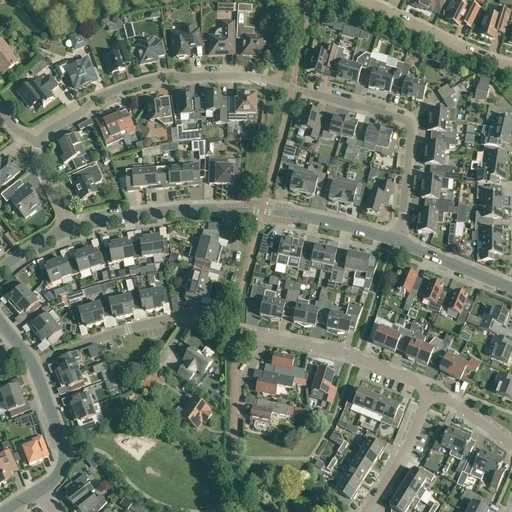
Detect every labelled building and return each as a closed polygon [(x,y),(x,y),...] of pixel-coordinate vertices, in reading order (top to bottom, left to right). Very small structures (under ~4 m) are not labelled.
[(445,0),(415,0),(413,6),(421,10),(422,8),(431,13),(437,1),(444,4),(445,0)] [(461,23),(470,27),(479,9),(468,4),(467,5),(462,3),(461,6),(455,3),(455,5),(451,3),(447,11),(451,13),(447,20),(459,26),(461,23)] [(252,7),(238,5),(238,13),(252,14),(252,7)] [(503,34),(510,13),(497,9),(495,17),(487,14),(480,36),(494,40),(496,32),(503,34)] [(160,18),(159,11),(149,13),(150,20),(160,18)] [(209,56),(224,55),(224,51),(226,49),(234,49),(234,23),(222,23),(222,30),(220,30),(218,31),(217,32),(215,34),(215,35),(215,38),(215,41),(209,41),(209,56)] [(200,44),(198,31),(195,32),(195,28),(185,29),(186,33),(171,34),(174,59),(178,58),(179,60),(184,59),(185,57),(189,57),(187,43),(192,42),(192,44),(200,44)] [(242,56),(250,57),(251,56),(252,56),(252,55),(252,53),(266,54),(267,38),(253,37),(253,35),(253,33),(253,32),(252,30),(250,29),(249,29),(244,29),(242,56)] [(88,46),(83,32),(69,37),(74,51),(88,46)] [(140,46),(136,47),(137,53),(136,55),(137,59),(139,60),(140,66),(155,62),(154,58),(165,56),(162,42),(154,43),(153,39),(139,42),(140,46)] [(2,40),(0,41),(0,71),(3,75),(18,63),(7,50),(9,49),(2,40)] [(117,55),(105,59),(110,75),(125,70),(124,66),(130,64),(123,44),(114,47),(117,55)] [(338,48),(336,54),(334,61),(340,63),(336,78),(347,81),(351,64),(346,63),(348,56),(344,55),(345,50),(338,48)] [(334,61),(336,54),(321,50),(320,53),(314,51),(309,71),(316,73),(316,75),(323,77),(325,68),(332,70),(334,61)] [(351,64),(347,81),(357,84),(362,69),(367,71),(370,59),(371,55),(366,54),(358,60),(356,66),(351,64)] [(376,61),(370,59),(367,71),(373,72),(368,87),(379,90),(384,73),(379,72),(381,66),(375,65),(376,61)] [(92,77),(93,76),(86,61),(79,65),(76,64),(75,67),(71,68),(68,62),(55,67),(61,80),(70,76),(70,78),(69,81),(72,82),(76,90),(83,86),(86,87),(88,84),(91,83),(91,82),(90,82),(90,81),(90,80),(91,79),(91,78),(92,77)] [(389,75),(384,73),(379,90),(390,93),(394,79),(400,80),(400,79),(404,64),(397,63),(394,71),(391,70),(389,75)] [(410,66),(404,64),(400,79),(405,81),(401,96),(411,98),(416,82),(407,79),(410,66)] [(30,109),(35,106),(38,110),(54,98),(49,92),(52,90),(52,91),(58,87),(50,76),(42,83),(40,81),(34,86),(31,83),(18,94),(25,103),(30,109)] [(416,82),(411,98),(423,102),(427,85),(416,82)] [(451,91),(447,86),(437,92),(441,97),(451,91)] [(489,90),(477,87),(475,99),(486,101),(489,90)] [(452,89),(451,91),(441,97),(444,102),(456,95),(452,89)] [(207,94),(207,113),(213,113),(213,125),(227,125),(227,103),(220,103),(220,94),(218,92),(214,92),(212,94),(207,94)] [(229,108),(229,122),(243,122),(243,115),(256,115),(256,95),(255,95),(254,93),(252,92),(250,92),(248,93),(247,95),(238,95),(238,101),(236,101),(236,108),(229,108)] [(179,96),(180,116),(189,115),(190,121),(197,121),(200,121),(201,121),(200,107),(200,102),(193,103),(192,95),(190,95),(190,93),(182,93),(182,96),(179,96)] [(147,103),(150,122),(156,121),(164,126),(173,125),(170,98),(169,98),(171,108),(161,109),(160,101),(155,102),(154,101),(150,101),(149,103),(147,103)] [(494,129),(511,133),(511,128),(511,120),(502,119),(504,110),(489,107),(486,121),(495,123),(494,129)] [(119,116),(114,118),(121,134),(126,132),(127,134),(129,134),(135,132),(125,109),(117,112),(119,116)] [(321,127),(315,126),(318,113),(306,109),(301,129),(307,130),(305,137),(317,141),(321,127)] [(430,121),(448,123),(449,112),(432,110),(430,121)] [(341,138),(346,121),(343,120),(342,118),(341,117),(339,117),(337,117),(336,118),(334,117),(331,127),(325,126),(322,138),(333,141),(334,136),(341,138)] [(121,134),(114,118),(107,121),(105,118),(96,122),(103,136),(102,137),(106,147),(113,144),(113,142),(112,138),(121,134)] [(81,126),(84,132),(96,126),(93,120),(81,126)] [(346,121),(341,138),(348,139),(346,145),(357,148),(360,135),(355,134),(358,124),(356,123),(355,122),(353,121),(352,120),(350,120),(349,121),(346,121)] [(448,123),(430,121),(430,126),(427,125),(427,132),(447,134),(448,123)] [(366,137),(360,135),(357,148),(368,151),(369,145),(376,147),(381,130),(378,130),(377,128),(376,127),(374,127),(372,127),(371,128),(369,127),(366,137)] [(511,133),(494,129),(492,136),(490,135),(489,136),(484,135),(482,146),(484,147),(484,146),(496,149),(497,143),(510,146),(511,139),(511,138),(510,138),(511,133)] [(381,130),(376,147),(383,149),(381,155),(392,158),(396,145),(390,144),(393,134),(391,133),(390,132),(388,131),(387,130),(385,130),(384,131),(381,130)] [(61,158),(64,165),(72,161),(76,171),(87,166),(82,156),(77,158),(75,155),(84,151),(81,145),(77,135),(58,143),(65,157),(61,158)] [(427,143),(426,154),(443,156),(444,150),(449,151),(449,146),(455,146),(455,140),(451,140),(443,139),(443,145),(427,143)] [(206,141),(205,154),(214,155),(215,141),(206,141)] [(484,146),(484,147),(482,159),(488,160),(487,166),(505,168),(505,163),(508,164),(509,156),(495,154),(496,149),(484,146)] [(443,156),(426,154),(425,165),(441,167),(440,173),(453,174),(454,168),(442,167),(443,156)] [(0,188),(20,172),(9,158),(2,163),(0,159),(0,188)] [(209,185),(222,186),(226,186),(232,186),(233,179),(239,179),(239,162),(210,161),(209,185)] [(180,169),(182,185),(190,184),(190,187),(200,186),(198,165),(179,166),(180,169)] [(74,186),(81,201),(98,193),(94,186),(101,183),(103,178),(97,166),(79,174),(81,179),(80,183),(74,186)] [(505,168),(487,166),(485,178),(477,176),(477,183),(489,184),(489,178),(505,181),(506,173),(504,173),(505,168)] [(171,167),(162,168),(164,189),(173,188),(173,186),(182,185),(180,169),(171,170),(171,167)] [(302,194),(306,177),(299,175),(300,170),(289,167),(286,180),(292,181),(290,191),(292,192),(293,193),(294,194),(296,194),(298,194),(299,193),(302,194)] [(153,171),(144,172),(146,188),(154,188),(154,190),(164,189),(162,168),(153,169),(153,171)] [(146,188),(144,172),(133,173),(133,171),(125,171),(127,192),(137,192),(137,189),(146,188)] [(313,178),(306,177),(302,194),(305,195),(306,196),(307,197),(309,198),(310,197),(312,196),(314,197),(316,187),(322,188),(325,176),(314,173),(313,178)] [(453,174),(440,173),(439,179),(424,177),(423,188),(440,190),(441,179),(452,180),(453,174)] [(341,203),(345,186),(338,184),(339,179),(328,176),(325,189),(331,190),(329,200),(331,201),(331,202),(333,203),(335,204),(336,204),(338,203),(341,203)] [(10,200),(25,219),(36,211),(34,209),(40,205),(34,199),(37,197),(27,185),(19,191),(18,190),(23,185),(20,181),(1,196),(6,203),(10,200)] [(345,186),(341,203),(344,204),(344,206),(346,207),(347,207),(349,207),(351,206),(353,206),(355,196),(361,197),(364,185),(353,182),(352,188),(345,186)] [(378,194),(372,193),(367,212),(378,215),(382,203),(388,204),(393,185),(381,182),(378,194)] [(468,185),(461,184),(460,192),(460,194),(467,194),(468,185)] [(440,190),(423,188),(421,199),(437,201),(436,206),(448,208),(451,208),(452,202),(439,200),(440,190)] [(483,207),(501,207),(501,203),(503,203),(504,195),(490,195),(490,189),(477,188),(476,200),(484,200),(483,207)] [(448,208),(436,206),(436,212),(420,211),(419,222),(437,223),(437,224),(443,224),(444,214),(448,214),(448,208)] [(501,207),(483,207),(483,213),(476,213),(475,225),(489,225),(489,219),(503,220),(503,212),(501,212),(501,207)] [(437,223),(419,222),(418,233),(435,234),(437,224),(437,223)] [(459,222),(458,229),(467,231),(468,224),(459,222)] [(489,225),(475,225),(474,225),(475,231),(478,231),(478,243),(483,243),(500,243),(500,238),(503,238),(503,231),(489,231),(489,225)] [(198,250),(220,256),(222,248),(216,246),(220,231),(204,231),(198,250)] [(151,238),(154,257),(169,256),(167,240),(160,240),(160,237),(151,238)] [(143,242),(136,244),(138,259),(154,257),(151,238),(142,239),(143,242)] [(287,267),(289,259),(293,240),(285,240),(282,239),(279,254),(272,253),(270,265),(276,266),(277,264),(287,267)] [(293,240),(289,259),(300,261),(298,271),(304,272),(306,260),(300,259),(304,244),(300,243),(293,240)] [(138,259),(136,244),(129,245),(128,241),(119,243),(123,262),(138,259)] [(123,262),(119,243),(111,244),(111,248),(105,249),(108,265),(123,262)] [(500,243),(483,243),(483,251),(478,251),(478,255),(477,255),(477,262),(489,262),(489,256),(503,255),(503,248),(500,248),(500,243)] [(306,260),(304,272),(310,273),(312,264),(322,266),(326,247),(319,247),(315,246),(312,262),(306,260)] [(326,247),(322,266),(333,268),(337,251),(333,250),(326,247)] [(69,259),(76,257),(73,249),(66,251),(69,259)] [(93,249),(84,252),(91,271),(105,266),(100,250),(94,253),(93,249)] [(220,256),(198,250),(194,265),(210,270),(212,263),(218,265),(220,256)] [(91,271),(84,252),(76,254),(77,258),(70,260),(76,275),(91,271)] [(356,273),(360,254),(352,254),(348,253),(345,271),(356,273)] [(367,257),(360,254),(356,273),(366,275),(363,289),(369,290),(374,275),(367,273),(370,258),(367,257)] [(62,259),(54,263),(62,281),(76,275),(70,260),(64,263),(62,259)] [(62,281),(54,263),(46,266),(47,269),(41,272),(47,287),(62,281)] [(38,269),(34,265),(29,269),(33,274),(38,269)] [(189,285),(210,291),(213,282),(207,281),(209,274),(193,270),(189,285)] [(336,283),(338,271),(333,270),(330,282),(336,283)] [(345,273),(338,271),(336,283),(342,284),(345,273)] [(404,271),(401,280),(397,289),(410,294),(405,305),(411,307),(418,292),(412,289),(417,276),(404,271)] [(129,282),(132,293),(137,291),(135,280),(129,282)] [(423,300),(429,302),(427,309),(439,314),(444,302),(438,300),(444,287),(431,281),(423,300)] [(14,310),(31,295),(20,283),(8,294),(13,299),(8,303),(14,310)] [(210,291),(189,285),(185,300),(186,300),(186,302),(191,304),(192,302),(200,304),(202,297),(208,299),(210,291)] [(270,321),(274,302),(276,294),(266,292),(267,290),(259,288),(258,290),(257,298),(256,300),(263,301),(260,317),(264,317),(270,321)] [(166,289),(150,292),(154,312),(163,310),(162,306),(169,305),(166,289)] [(292,303),(294,291),(288,290),(286,302),(292,303)] [(300,293),(294,291),(292,303),(298,304),(300,293)] [(314,310),(308,308),(304,328),(312,327),(315,328),(318,313),(324,314),(326,302),(328,293),(321,291),(319,303),(316,302),(314,310)] [(468,297),(455,291),(447,310),(460,315),(457,322),(465,325),(470,313),(462,310),(468,297)] [(55,298),(49,292),(44,297),(50,303),(55,298)] [(154,312),(150,292),(135,295),(138,311),(145,310),(146,313),(154,312)] [(41,307),(31,295),(14,310),(20,316),(25,312),(29,317),(41,307)] [(138,311),(135,295),(120,299),(124,318),(133,316),(132,313),(138,311)] [(66,297),(56,300),(57,306),(60,306),(61,310),(69,308),(66,297)] [(120,299),(104,303),(108,318),(115,317),(116,320),(124,318),(120,299)] [(285,304),(274,302),(270,321),(278,320),(282,321),(285,304)] [(326,302),(324,314),(330,315),(327,330),(330,331),(337,334),(341,315),(340,315),(342,309),(332,307),(332,303),(326,302)] [(104,303),(89,307),(95,326),(103,324),(102,320),(108,318),(104,303)] [(304,328),(308,308),(297,306),(293,323),(297,324),(304,328)] [(341,315),(337,334),(345,334),(348,335),(352,319),(359,320),(363,309),(349,306),(346,316),(341,315)] [(95,326),(89,307),(74,312),(79,327),(86,325),(87,329),(95,326)] [(485,315),(479,328),(498,336),(502,326),(506,328),(508,322),(506,322),(509,314),(493,308),(489,316),(485,315)] [(37,337),(55,324),(45,311),(32,321),(37,327),(32,330),(37,337)] [(384,348),(391,332),(380,328),(383,321),(376,318),(372,330),(378,332),(373,344),(384,348)] [(55,324),(37,337),(42,344),(47,340),(51,346),(64,336),(55,324)] [(391,332),(384,348),(395,353),(400,341),(405,343),(410,332),(409,332),(411,328),(407,326),(406,330),(400,328),(397,335),(391,332)] [(410,332),(405,343),(410,345),(406,357),(409,358),(408,360),(413,363),(414,361),(416,362),(423,345),(418,343),(419,340),(418,338),(414,336),(415,334),(410,332)] [(511,343),(495,337),(491,347),(495,349),(492,357),(508,364),(511,357),(511,350),(511,347),(511,343)] [(423,345),(416,362),(427,366),(432,354),(438,356),(443,342),(435,339),(427,347),(423,345)] [(445,339),(443,342),(438,356),(443,359),(448,348),(446,347),(448,341),(445,339)] [(92,359),(102,355),(96,345),(93,346),(88,348),(92,359)] [(205,358),(192,349),(184,361),(187,364),(185,368),(184,367),(178,374),(189,382),(194,374),(193,374),(196,370),(203,375),(212,362),(207,359),(207,358),(205,357),(205,358)] [(450,376),(458,360),(453,357),(455,353),(450,350),(440,370),(450,376)] [(294,379),(306,382),(305,371),(292,368),(294,358),(287,357),(288,356),(287,354),(283,353),(281,354),(281,355),(275,354),(272,367),(275,368),(274,374),(274,375),(295,379),(294,379)] [(59,381),(79,372),(77,366),(83,363),(80,355),(58,364),(61,370),(55,373),(59,381)] [(458,360),(450,376),(460,381),(471,361),(461,355),(458,360)] [(478,371),(472,368),(465,380),(471,383),(478,371)] [(320,370),(313,392),(324,395),(322,402),(332,405),(336,390),(329,388),(334,374),(320,370)] [(111,371),(102,374),(105,382),(115,378),(111,371)] [(85,387),(79,372),(59,381),(62,389),(68,387),(70,393),(85,387)] [(274,375),(274,374),(264,372),(262,380),(259,379),(256,392),(263,393),(263,394),(264,396),(267,397),(269,396),(269,395),(276,396),(278,386),(292,389),(293,384),(306,387),(306,382),(294,379),(295,379),(274,375)] [(511,378),(508,377),(499,373),(495,384),(499,385),(496,394),(503,397),(511,400),(511,378)] [(164,385),(149,375),(142,386),(157,396),(164,385)] [(114,380),(105,383),(108,391),(117,388),(114,380)] [(5,402),(21,396),(17,386),(14,387),(12,381),(0,385),(0,397),(2,397),(5,402)] [(363,410),(370,392),(363,390),(362,391),(359,390),(353,405),(347,403),(345,408),(351,411),(353,406),(363,410)] [(71,414),(92,406),(87,392),(72,397),(74,404),(68,406),(71,414)] [(370,392),(363,410),(373,414),(379,398),(377,397),(377,395),(370,392)] [(25,407),(21,396),(5,402),(8,413),(10,413),(12,418),(24,414),(22,408),(25,407)] [(379,398),(373,414),(383,418),(390,401),(383,398),(382,400),(379,398)] [(207,422),(212,414),(209,412),(210,411),(193,399),(180,417),(197,429),(204,420),(207,422)] [(289,408),(289,407),(258,401),(256,408),(253,407),(250,420),(257,422),(257,423),(255,424),(255,428),(256,429),(265,431),(266,430),(267,426),(266,424),(266,423),(270,424),(272,414),(287,417),(287,415),(292,417),(294,409),(289,408)] [(390,401),(383,418),(381,423),(397,429),(403,415),(397,412),(400,407),(397,405),(397,404),(390,401)] [(99,404),(92,406),(71,414),(74,422),(80,420),(82,426),(80,427),(82,434),(96,429),(93,423),(98,421),(96,415),(102,413),(99,404)] [(452,451),(459,435),(455,433),(456,431),(449,428),(443,440),(438,438),(433,450),(439,452),(442,446),(452,451)] [(368,441),(363,449),(378,458),(377,459),(379,460),(383,453),(381,452),(383,449),(380,447),(383,442),(370,434),(368,433),(364,438),(368,441)] [(459,435),(452,451),(450,456),(466,464),(471,453),(466,451),(472,438),(465,435),(464,437),(459,435)] [(49,456),(42,438),(18,446),(24,463),(28,462),(30,466),(43,461),(42,459),(49,456)] [(378,458),(363,449),(358,458),(372,467),(377,459),(378,458)] [(484,474),(491,458),(487,456),(488,454),(481,450),(475,463),(470,461),(464,474),(470,476),(473,469),(484,474)] [(9,475),(18,471),(9,451),(0,455),(0,456),(2,462),(0,462),(0,485),(12,481),(9,475)] [(496,460),(491,458),(484,474),(494,478),(490,487),(497,490),(503,476),(498,474),(504,461),(497,457),(496,460)] [(372,467),(358,458),(352,466),(367,476),(372,467)] [(352,466),(347,475),(361,484),(367,476),(352,466)] [(405,479),(421,489),(427,479),(431,482),(435,477),(430,474),(427,479),(413,470),(411,473),(409,472),(405,479)] [(89,496),(84,489),(90,485),(87,482),(89,480),(85,475),(73,484),(77,489),(66,498),(74,508),(76,507),(76,506),(89,496)] [(347,475),(341,484),(346,487),(356,493),(361,484),(347,475)] [(426,492),(421,489),(405,479),(401,485),(403,486),(401,489),(420,501),(426,492)] [(346,487),(341,484),(336,492),(334,491),(330,497),(346,507),(350,501),(350,502),(352,499),(354,500),(358,494),(356,493),(346,487)] [(420,501),(401,489),(400,492),(398,491),(394,497),(409,507),(415,510),(420,501)] [(467,511),(488,511),(489,511),(476,504),(480,497),(466,490),(463,498),(468,501),(466,504),(470,507),(467,511)] [(90,494),(89,496),(76,506),(76,507),(80,511),(88,511),(94,508),(97,511),(99,511),(107,504),(101,496),(95,500),(90,494)] [(406,511),(409,507),(394,497),(390,504),(391,505),(389,508),(396,511),(406,511)]
